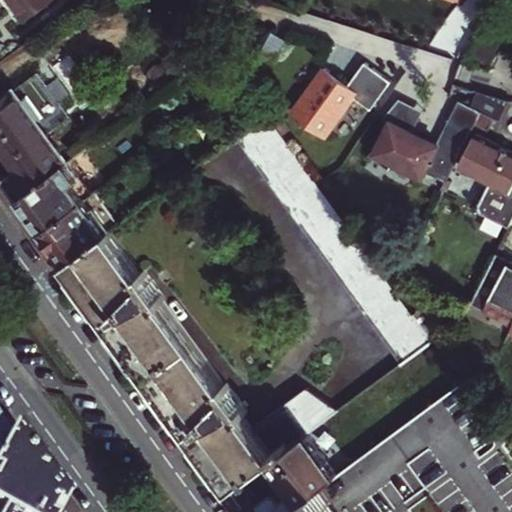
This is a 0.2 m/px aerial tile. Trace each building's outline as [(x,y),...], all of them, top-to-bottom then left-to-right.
[(21,0),(30,12),(47,0),(21,0)] [(434,0),(406,0),(432,8),(434,0)] [(483,19),(466,11),(454,33),(471,42),(483,19)] [(356,84),(332,69),(304,117),(338,136),(362,95),(380,106),(398,77),(371,61),(356,84)] [(480,83),(474,100),(483,105),(486,106),(494,88),(480,83)] [(20,196),(68,161),(15,86),(0,97),(0,144),(2,143),(20,168),(6,178),(20,196)] [(486,106),(483,105),(477,117),(490,123),(496,110),(504,114),(511,96),(511,92),(494,88),(486,106)] [(428,105),(404,93),(387,112),(394,118),(396,114),(418,125),(428,105)] [(462,94),(441,137),(430,131),(429,133),(418,125),(396,114),(394,118),(386,133),(385,133),(373,147),(394,163),(395,162),(394,162),(398,155),(426,170),(430,163),(449,173),(477,117),(483,105),(474,100),(462,94)] [(372,251),(362,239),(353,226),(345,214),(337,205),(335,201),(330,195),(326,190),(317,177),(307,164),(298,151),(289,139),(280,127),(277,122),(270,114),(242,135),(251,148),(260,160),(269,173),(278,185),(288,198),(296,210),(297,212),(306,223),(316,236),(325,249),(333,261),(342,273),(351,285),(353,288),(361,299),(369,311),(378,323),(387,335),(396,348),(406,361),(436,339),(428,327),(427,326),(418,314),(409,301),(399,289),(397,285),(391,277),(381,264),(372,251)] [(511,145),(480,129),(464,160),(494,176),(483,198),(478,199),(480,206),(483,205),(511,219),(511,216),(511,145)] [(39,222),(43,228),(87,196),(75,180),(80,177),(68,161),(20,196),(39,222)] [(67,261),(112,228),(115,226),(103,209),(99,213),(87,196),(43,228),(67,261)] [(67,261),(114,325),(188,428),(199,443),(232,488),(278,454),(311,431),(338,411),(307,388),(255,424),(245,411),(225,384),(227,383),(203,348),(200,350),(165,300),(167,299),(145,269),(142,271),(112,228),(67,261)] [(511,314),(511,258),(511,260),(494,250),(472,293),(511,314)] [(232,488),(249,511),(282,511),(321,484),(340,470),(311,431),(278,454),(232,488)] [(0,511),(60,511),(61,511),(8,437),(0,452),(0,511)] [(341,511),(333,500),(321,484),(282,511),(341,511)]
